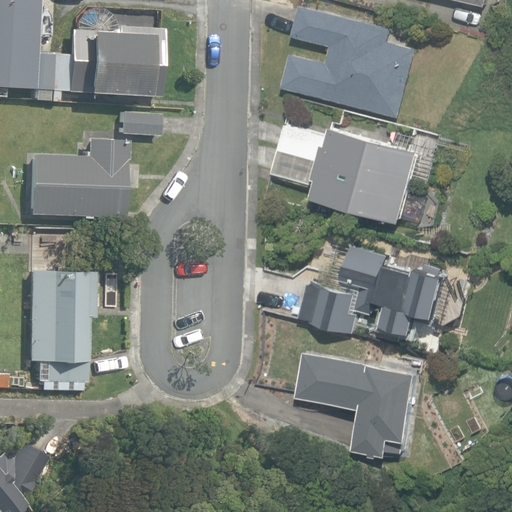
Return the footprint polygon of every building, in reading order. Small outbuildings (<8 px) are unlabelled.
[(27,98),(56,100),(57,90),(157,95),(161,28),(116,26),(116,32),(113,32),(113,22),(109,14),(100,9),(90,8),(81,13),(75,22),(75,30),(68,29),(67,55),(35,53),(37,0),(0,0),(0,86),(27,88),(27,98)] [(285,86),(401,115),(418,47),(390,40),(393,27),(303,5),(296,35),(334,45),(330,61),(294,52),(285,86)] [(119,132),(157,134),(157,115),(120,113),(119,132)] [(317,195),(405,219),(424,149),(336,125),(334,135),(288,123),(281,147),(282,147),(275,172),(320,184),(317,195)] [(27,213),(120,216),(122,182),(126,182),(127,168),(122,168),(123,159),(124,140),(86,139),(85,156),(29,153),(27,213)] [(385,321),(417,330),(423,309),(439,314),(450,276),(444,274),(446,267),(429,262),(427,269),(420,267),(419,271),(390,263),(392,254),(354,243),(344,276),(366,282),(359,307),(376,311),(380,299),(391,302),(385,321)] [(35,380),(83,381),(84,360),(85,316),(91,316),(92,271),(28,269),(26,359),(36,359),(35,380)] [(305,317),(355,331),(360,313),(354,312),(360,292),(316,280),(315,281),(305,317)] [(374,453),(381,455),(382,452),(392,453),(393,449),(405,451),(407,438),(412,438),(423,370),(307,350),(299,396),(365,407),(358,447),(375,450),(374,453)] [(493,395),(473,405),(485,427),(504,417),(493,395)] [(0,511),(15,511),(24,505),(21,501),(48,457),(20,440),(10,457),(0,451),(0,511)]
